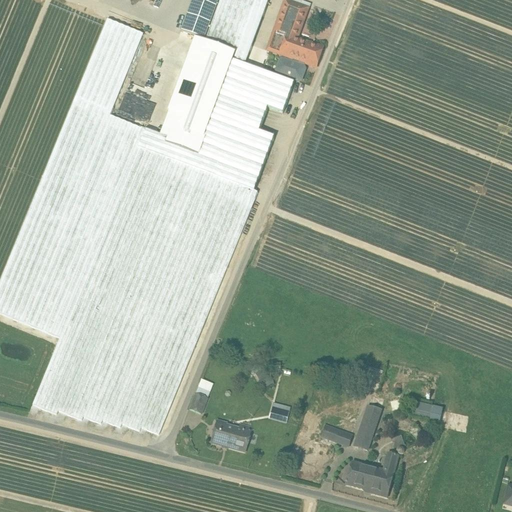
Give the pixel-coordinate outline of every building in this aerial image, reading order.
[(107,20),(0,281),(0,314),(59,339),(32,406),(57,416),(58,412),(82,422),(83,418),(101,425),(102,421),(120,429),(122,425),(139,432),(141,429),(159,436),(258,193),(254,192),(259,180),(198,157),(233,61),(245,65),(269,0),(221,0),(170,140),(109,117),(143,35),(107,20)] [(192,0),(181,32),(204,40),(219,0),(192,0)] [(297,5),(285,1),(267,51),(280,55),(290,26),(297,5)] [(309,9),(297,5),(290,26),(301,30),(309,9)] [(121,16),(118,22),(137,31),(140,24),(121,16)] [(301,30),(290,26),(280,55),(293,60),(305,65),(316,68),(324,48),(298,39),(301,30)] [(292,62),(283,59),(280,60),(276,72),(277,74),(278,75),(277,77),(294,83),(295,81),(299,82),(302,81),(306,70),(305,67),(305,65),(293,60),(292,62)] [(245,65),(233,61),(198,157),(259,180),(274,137),(259,132),(268,108),(283,114),(294,83),(277,77),(245,65)] [(149,77),(155,80),(158,72),(152,69),(149,77)] [(207,400),(195,395),(189,411),(201,416),(207,400)] [(404,407),(400,397),(390,401),(393,410),(404,407)] [(432,409),(413,404),(410,416),(430,421),(432,409)] [(368,408),(355,448),(368,451),(381,411),(368,408)] [(288,414),(272,409),(270,419),(285,423),(288,414)] [(235,430),(217,425),(211,444),(229,449),(235,430)] [(353,436),(325,426),(321,438),(348,448),(353,436)] [(238,431),(235,430),(229,449),(244,453),(249,434),(248,434),(238,431)] [(401,434),(393,437),(396,445),(404,442),(401,434)] [(384,472),(352,464),(347,482),(346,484),(347,484),(346,486),(376,494),(375,495),(387,499),(399,458),(389,455),(384,472)]
